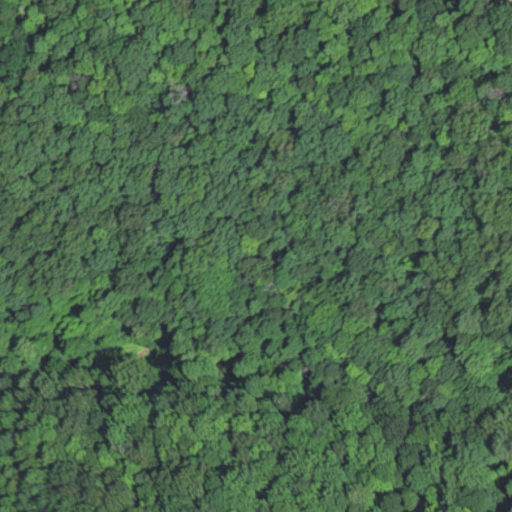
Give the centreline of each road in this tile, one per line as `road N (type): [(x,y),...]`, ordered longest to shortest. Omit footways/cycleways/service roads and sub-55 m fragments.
road 1 (residential): [(511,97),(312,36),(129,0)]
road 2 (track): [(299,0),(511,61)]
